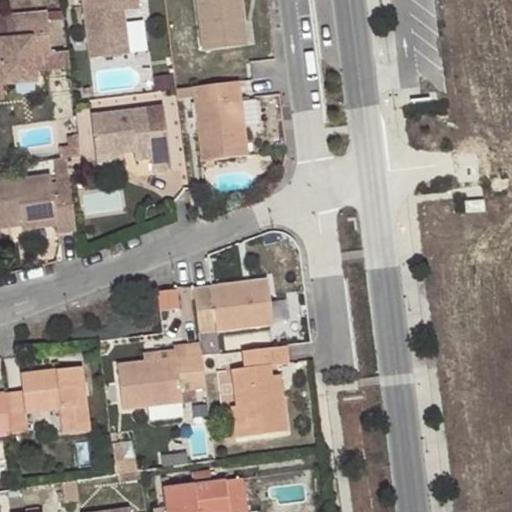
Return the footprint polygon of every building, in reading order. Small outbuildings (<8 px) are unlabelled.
[(82,0),(89,59),(129,53),(124,12),(139,10),(137,0),(82,0)] [(244,21),(240,0),(196,0),(203,51),(239,46),(235,21),(244,21)] [(52,51),(47,8),(3,13),(6,37),(8,54),(0,55),(0,64),(2,83),(37,79),(34,53),(52,51)] [(235,21),(239,46),(246,46),(244,21),(235,21)] [(194,87),(195,97),(202,161),(247,156),(238,81),(194,87)] [(194,87),(175,90),(177,99),(195,97),(194,87)] [(163,109),(91,117),(96,157),(123,154),(134,152),(135,162),(152,161),(153,174),(171,172),(163,109)] [(123,154),(96,157),(96,164),(124,161),(123,154)] [(75,231),(68,182),(52,185),(51,175),(0,181),(0,221),(21,218),(22,226),(22,232),(56,226),(58,233),(75,231)] [(125,187),(85,193),(89,214),(128,207),(125,187)] [(485,200),(464,202),(466,214),(486,212),(485,200)] [(21,218),(0,221),(0,229),(22,226),(21,218)] [(268,281),(194,289),(200,333),(273,325),(268,281)] [(178,308),(175,289),(158,292),(160,310),(178,308)] [(203,358),(201,344),(173,347),(174,352),(175,360),(143,363),(117,367),(122,409),(181,403),(179,392),(206,389),(203,358)] [(288,356),(287,347),(243,353),(245,370),(232,371),(236,407),(246,406),(249,436),(286,433),(281,393),(272,393),(271,377),(269,366),(289,365),(288,356)] [(174,352),(142,355),(143,363),(175,360),(174,352)] [(22,391),(4,393),(9,434),(27,432),(25,413),(61,409),(64,436),(90,433),(82,368),(20,375),(22,391)] [(280,375),(271,377),(272,393),(281,393),(280,375)] [(9,434),(4,393),(0,393),(0,438),(9,437),(9,434)] [(246,406),(236,407),(230,407),(234,438),(249,436),(246,406)] [(135,462),(114,465),(115,476),(137,473),(135,462)] [(162,489),(165,508),(165,511),(247,511),(243,479),(211,484),(210,472),(192,475),(193,486),(162,489)] [(73,481),(60,483),(62,501),(75,499),(73,481)]
